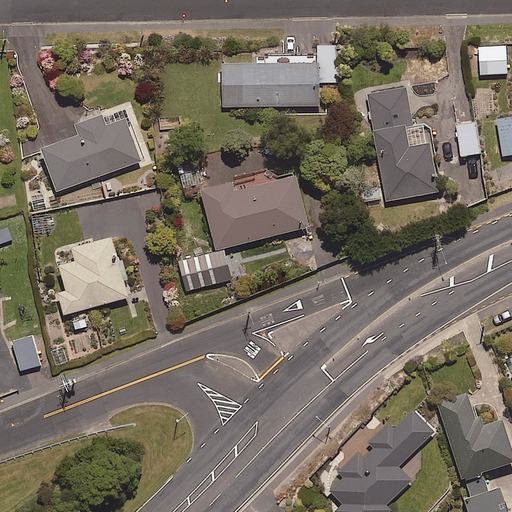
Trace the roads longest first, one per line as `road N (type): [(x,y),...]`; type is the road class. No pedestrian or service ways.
road 1 (residential): [(0,1),(511,0)]
road 2 (residential): [(214,338),(395,269),(511,248)]
road 3 (secondary): [(299,392),(389,318),(511,249)]
road 4 (residential): [(200,489),(204,411),(193,394),(131,382)]
road 5 (residential): [(278,414),(218,376),(188,372),(131,382)]
road 6 (residential): [(0,436),(131,382)]
